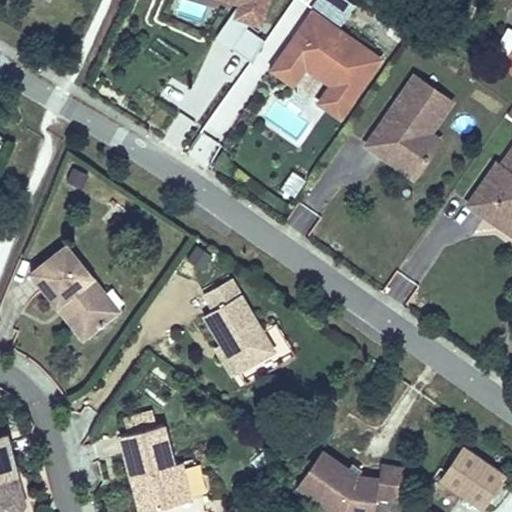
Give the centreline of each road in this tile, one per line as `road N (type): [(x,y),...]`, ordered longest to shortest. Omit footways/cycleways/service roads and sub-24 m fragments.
road 1 (residential): [(511,412),(134,147),(0,65)]
road 2 (unknown): [(172,173),(299,0)]
road 3 (residential): [(0,371),(40,408),(69,511)]
